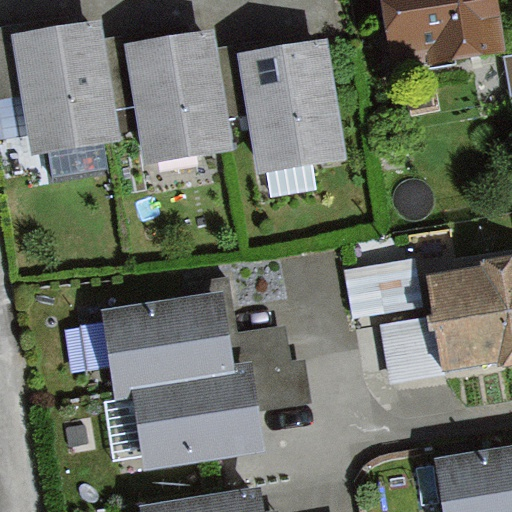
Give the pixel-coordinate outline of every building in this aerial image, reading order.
[(498,0),(384,0),(394,65),(506,48),(498,0)] [(112,136),(93,20),(11,33),(29,149),(112,136)] [(227,146),(209,30),(126,43),(145,159),(227,146)] [(341,154),(322,38),(240,51),(258,167),(341,154)] [(414,306),(406,260),(345,270),(352,316),(414,306)] [(511,260),(429,273),(443,372),(511,361),(511,260)] [(220,333),(214,293),(102,309),(114,389),(133,386),(226,373),(220,333)] [(280,325),(220,333),(226,373),(245,370),(250,407),(307,398),(301,358),(285,360),(280,325)] [(245,370),(226,373),(133,386),(144,462),(256,445),(250,407),(245,370)] [(511,511),(511,446),(433,459),(442,511),(511,511)] [(142,506),(142,511),(256,511),(255,505),(253,489),(142,506)]
